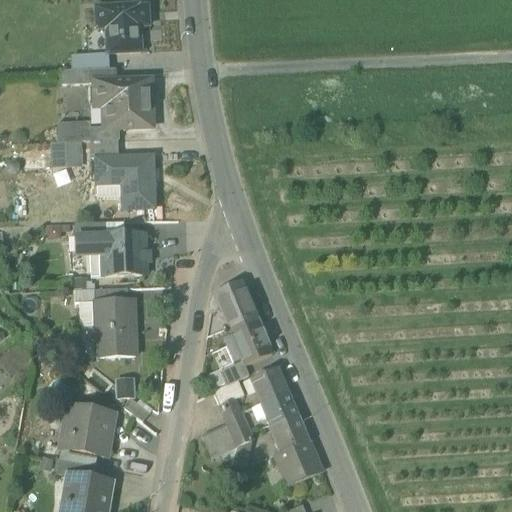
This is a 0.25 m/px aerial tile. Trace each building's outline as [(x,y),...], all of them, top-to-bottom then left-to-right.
[(106,56),(106,57),(108,57),(140,55),(139,29),(147,29),(146,9),(137,9),(137,8),(94,11),(95,32),(105,31),(106,56)] [(86,73),(108,72),(108,57),(106,57),(106,56),(72,58),(72,73),(86,73)] [(86,73),(86,87),(93,87),(93,86),(114,85),(114,72),(108,72),(86,73)] [(103,129),(103,132),(116,132),(152,131),(150,84),(114,85),(93,86),(93,87),(93,105),(102,104),(103,129)] [(89,130),(89,145),(116,144),(116,132),(103,132),(103,129),(89,130)] [(117,162),(116,144),(89,145),(90,163),(95,163),(95,162),(117,162)] [(120,182),(121,212),(154,211),(152,160),(117,162),(95,162),(95,163),(96,182),(120,182)] [(100,239),(106,239),(105,227),(105,225),(75,226),(75,241),(100,240),(100,239)] [(122,226),(105,227),(106,239),(123,238),(122,226)] [(102,280),(144,279),(143,237),(123,238),(106,239),(100,239),(100,240),(101,258),(102,280)] [(100,240),(75,241),(76,259),(89,258),(101,258),(100,240)] [(101,258),(89,258),(90,281),(102,280),(101,258)] [(224,321),(229,332),(256,321),(241,285),(214,296),(220,312),(224,321)] [(93,293),(93,305),(127,303),(127,292),(93,293)] [(93,305),(95,361),(135,359),(133,303),(127,303),(93,305)] [(210,316),(205,342),(212,339),(208,329),(210,329),(210,327),(224,321),(220,312),(210,316)] [(208,329),(212,339),(229,332),(224,321),(210,327),(210,329),(208,329)] [(271,357),(256,321),(229,332),(234,344),(243,368),(271,357)] [(229,332),(212,339),(217,351),(224,348),(234,344),(229,332)] [(204,356),(217,351),(212,339),(205,342),(204,356)] [(233,370),(234,372),(243,368),(234,344),(224,348),(233,370)] [(216,376),(222,390),(239,382),(247,378),(243,368),(234,372),(233,370),(216,376)] [(249,383),(260,407),(287,396),(277,371),(249,383)] [(245,396),(239,382),(222,390),(213,395),(218,408),(233,401),(245,396)] [(116,385),(117,401),(133,400),(132,385),(116,385)] [(297,420),(287,396),(260,407),(270,431),(297,420)] [(123,410),(142,425),(149,415),(130,401),(123,410)] [(218,408),(224,422),(239,416),(233,401),(218,408)] [(96,457),(105,458),(107,448),(109,436),(107,435),(110,416),(69,409),(66,424),(70,425),(66,449),(66,452),(96,457)] [(224,422),(230,435),(245,429),(239,416),(224,422)] [(308,445),(297,420),(270,431),(280,455),(281,456),(308,445)] [(203,431),(214,457),(233,449),(227,436),(222,423),(203,431)] [(65,424),(61,448),(66,449),(70,425),(66,424),(65,424)] [(248,435),(245,429),(230,435),(236,450),(251,444),(248,435)] [(320,474),(308,445),(281,456),(280,455),(272,458),(285,489),(320,474)] [(61,448),(59,463),(94,469),(96,457),(66,452),(66,449),(61,448)] [(101,470),(94,469),(59,463),(56,477),(67,479),(68,476),(99,482),(101,470)] [(71,511),(106,511),(108,499),(109,500),(112,484),(99,482),(68,476),(67,479),(63,505),(72,506),(71,511)] [(238,511),(267,511),(242,503),(238,511)]
